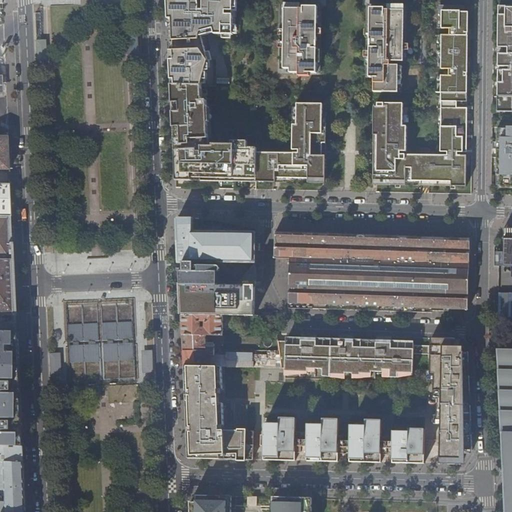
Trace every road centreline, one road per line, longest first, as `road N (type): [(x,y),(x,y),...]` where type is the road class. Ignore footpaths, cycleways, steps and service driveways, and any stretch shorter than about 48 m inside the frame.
road 1 (motorway): [(129,511),(106,0)]
road 2 (motorway): [(56,0),(77,511)]
road 3 (unclassified): [(169,473),(483,481)]
road 4 (residential): [(266,207),(269,284),(292,321),(480,323)]
road 5 (primary): [(25,0),(37,284)]
road 6 (primary): [(37,284),(47,511)]
road 7 (residential): [(266,207),(479,211)]
road 8 (residential): [(481,0),(479,211)]
road 9 (primary): [(155,205),(147,0)]
road 10 (primary): [(169,473),(159,278)]
road 11 (unclassified): [(480,323),(483,481)]
road 12 (unclassified): [(37,284),(159,278)]
